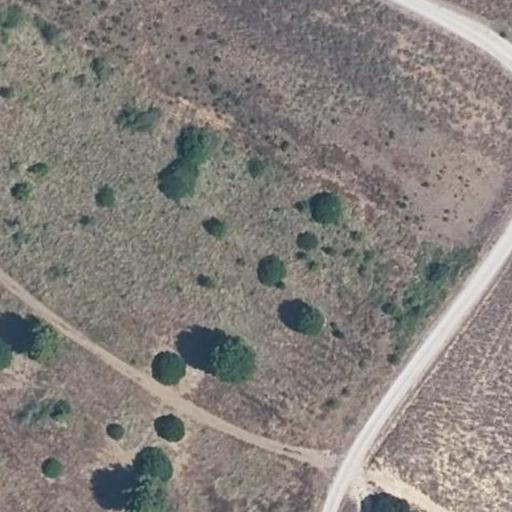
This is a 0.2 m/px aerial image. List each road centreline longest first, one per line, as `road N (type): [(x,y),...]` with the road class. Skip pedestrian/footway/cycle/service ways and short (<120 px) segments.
road 1 (track): [(511,222),(356,454),(332,511)]
road 2 (track): [(403,0),(511,55)]
